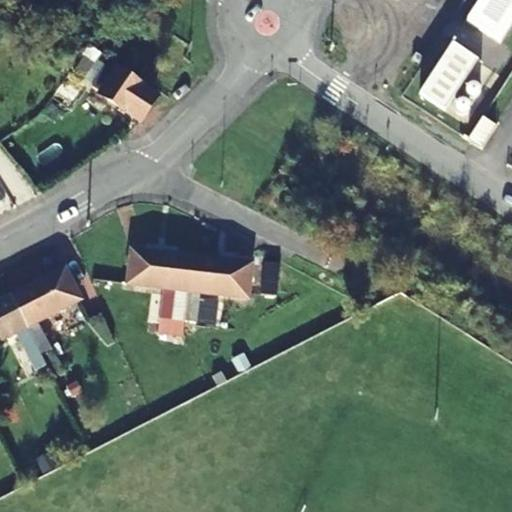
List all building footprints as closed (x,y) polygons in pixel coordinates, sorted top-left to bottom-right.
[(511,0),(466,0),(455,18),(500,45),(511,24),(511,0)] [(452,46),(419,96),(444,113),(477,63),(452,46)] [(93,65),(83,58),(71,78),(81,85),(93,65)] [(140,123),(156,99),(114,72),(113,74),(105,69),(91,89),(100,94),(99,96),(140,123)] [(482,120),(468,142),(480,150),(495,128),(482,120)] [(176,292),(171,333),(183,334),(191,258),(132,251),(127,286),(176,292)] [(194,336),(199,295),(248,301),(252,265),(191,258),(183,334),(194,336)] [(55,360),(36,324),(79,301),(64,270),(10,298),(45,366),(55,360)] [(0,341),(15,334),(34,371),(45,366),(10,298),(0,302),(0,341)]
